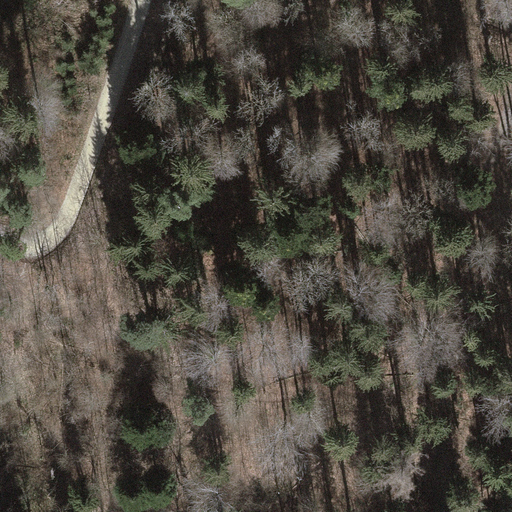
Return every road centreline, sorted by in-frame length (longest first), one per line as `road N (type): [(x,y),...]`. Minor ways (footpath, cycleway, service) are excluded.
road 1 (track): [(140,0),(68,218),(47,246),(22,249),(0,240)]
road 2 (track): [(511,109),(481,170),(439,337)]
